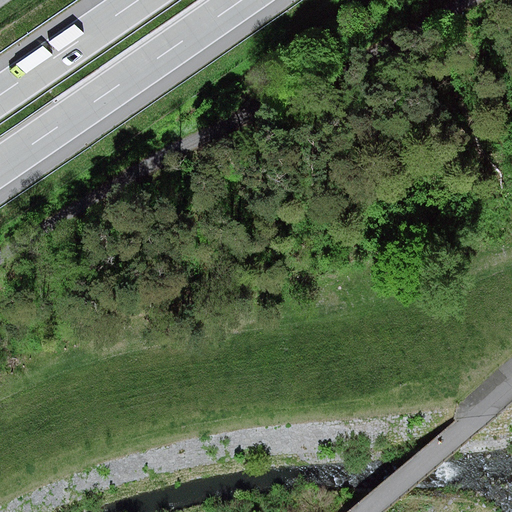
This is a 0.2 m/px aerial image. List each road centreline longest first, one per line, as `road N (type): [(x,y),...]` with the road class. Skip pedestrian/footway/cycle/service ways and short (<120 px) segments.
road 1 (track): [(471,0),(275,105),(162,149),(0,258)]
road 2 (motorway): [(0,154),(224,0)]
road 3 (track): [(511,389),(368,511)]
road 4 (motorway): [(119,0),(0,83)]
